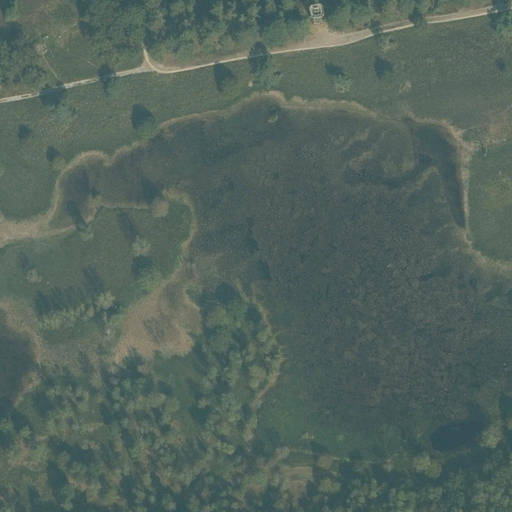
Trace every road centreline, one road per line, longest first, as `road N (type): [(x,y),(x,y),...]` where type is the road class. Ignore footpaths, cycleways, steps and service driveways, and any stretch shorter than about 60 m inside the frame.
road 1 (track): [(511,449),(445,476),(255,479),(92,499),(71,511)]
road 2 (track): [(151,69),(511,4)]
